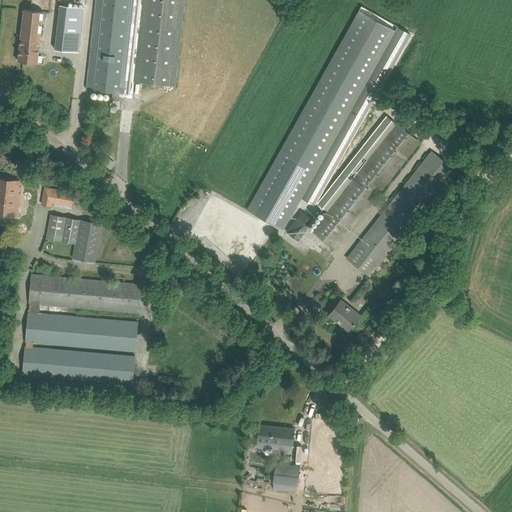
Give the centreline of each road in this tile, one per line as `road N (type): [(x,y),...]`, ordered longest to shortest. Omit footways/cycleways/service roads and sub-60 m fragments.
road 1 (unclassified): [(482,511),(0,94)]
road 2 (track): [(511,149),(460,218),(437,271),(338,385)]
